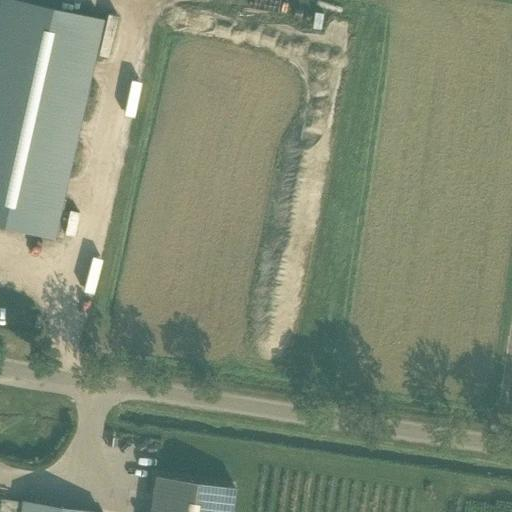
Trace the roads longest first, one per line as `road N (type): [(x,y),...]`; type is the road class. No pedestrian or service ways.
road 1 (unclassified): [(511,443),(0,363)]
road 2 (track): [(88,0),(125,9),(70,263),(0,247)]
road 3 (unknown): [(114,381),(148,511)]
